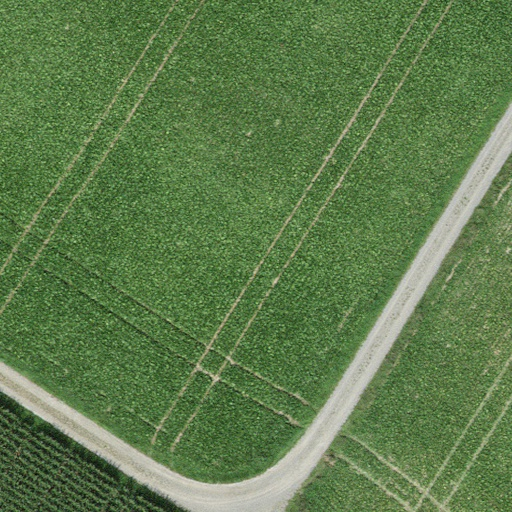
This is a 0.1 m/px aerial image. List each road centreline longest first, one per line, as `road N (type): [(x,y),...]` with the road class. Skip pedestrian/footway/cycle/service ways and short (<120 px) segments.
road 1 (track): [(280,511),(511,140)]
road 2 (track): [(211,511),(0,378)]
